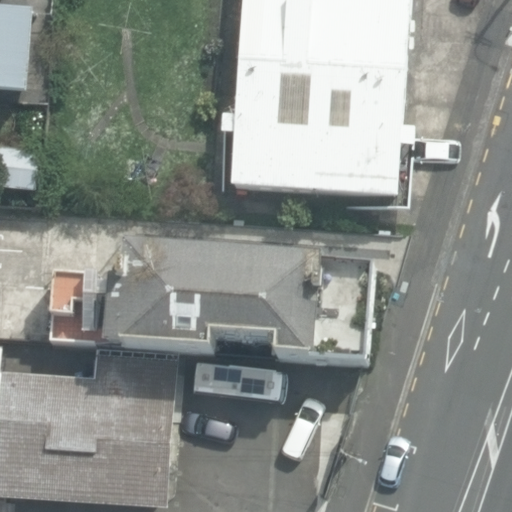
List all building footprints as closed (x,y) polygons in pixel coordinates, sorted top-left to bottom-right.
[(410,0),(242,0),(225,200),(392,214),(410,0)] [(0,91),(29,93),(34,9),(0,6),(0,91)] [(0,191),(39,195),(43,156),(0,151),(0,191)] [(124,280),(53,277),(50,344),(368,357),(372,249),(126,239),(124,280)] [(0,511),(2,511),(3,500),(158,511),(165,511),(177,362),(101,356),(100,379),(4,371),(6,348),(0,347),(0,511)]
